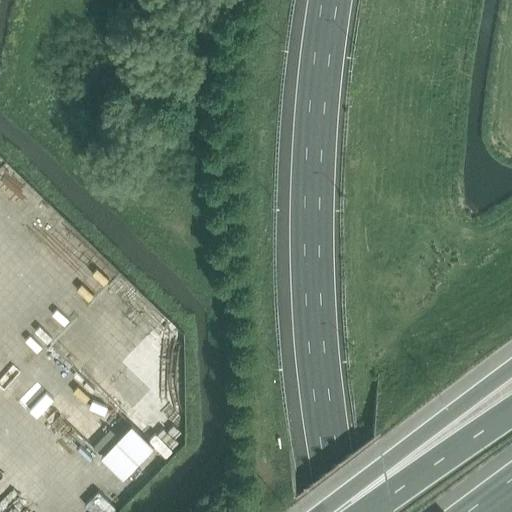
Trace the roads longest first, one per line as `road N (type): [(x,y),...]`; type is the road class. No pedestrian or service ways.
road 1 (motorway): [(329,0),(310,229),(338,511)]
road 2 (motorway): [(511,370),(319,511)]
road 3 (motorway): [(511,411),(366,511)]
